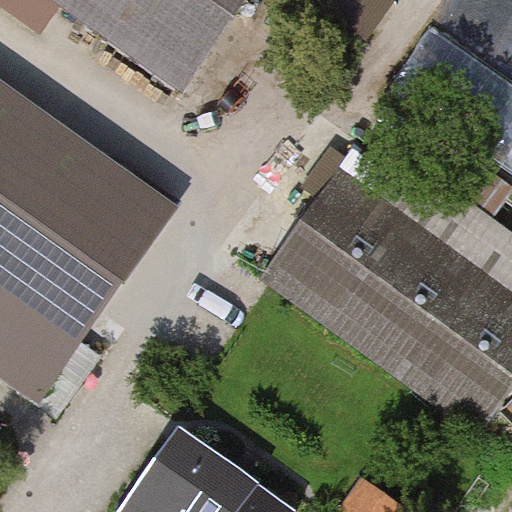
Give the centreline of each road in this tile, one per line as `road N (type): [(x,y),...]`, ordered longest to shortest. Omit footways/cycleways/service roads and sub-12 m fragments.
road 1 (track): [(30,511),(215,186),(311,105),(383,59),(428,0)]
road 2 (track): [(0,40),(215,186)]
